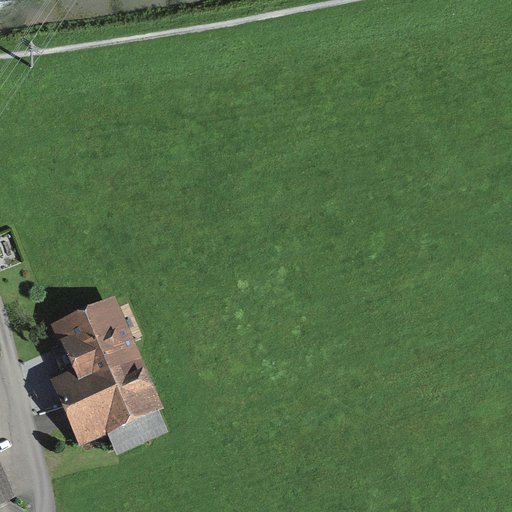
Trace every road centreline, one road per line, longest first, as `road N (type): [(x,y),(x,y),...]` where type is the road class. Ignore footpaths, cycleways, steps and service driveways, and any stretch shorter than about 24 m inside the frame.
road 1 (unknown): [(0,56),(373,0)]
road 2 (unclassified): [(0,319),(44,511)]
